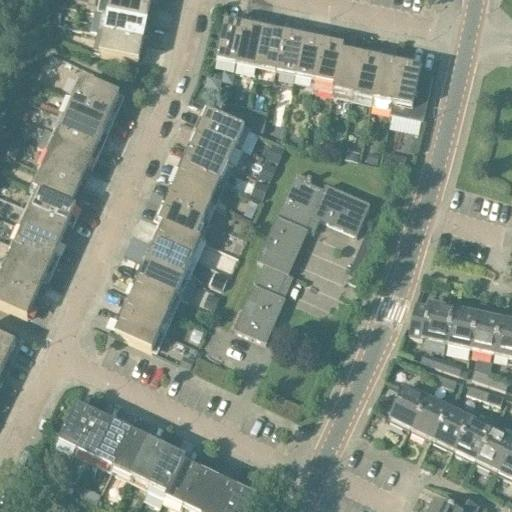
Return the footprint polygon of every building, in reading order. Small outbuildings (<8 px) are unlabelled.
[(110,0),(106,19),(111,19),(147,26),(151,6),(118,0),(110,0)] [(106,19),(102,38),(111,40),(142,46),(147,26),(111,19),(106,19)] [(224,27),(215,67),(236,71),(244,31),(224,27)] [(244,31),(236,71),(256,75),(264,35),(244,31)] [(264,35),(256,75),(275,79),(284,39),(264,35)] [(102,38),(98,58),(138,67),(142,46),(111,40),(102,38)] [(284,39),(275,79),(294,84),(303,43),(284,39)] [(303,43),(294,84),(314,88),(323,48),(303,43)] [(342,57),(343,52),(323,48),(314,88),(333,92),(331,97),(332,97),(333,92),(334,92),(340,57),(342,57)] [(333,92),(332,97),(352,101),(360,61),(342,57),(340,57),(334,92),(333,92)] [(360,61),(352,101),(371,105),(380,65),(360,61)] [(380,65),(371,105),(391,109),(400,69),(380,65)] [(400,69),(391,109),(389,119),(422,126),(432,80),(420,78),(420,74),(400,69)] [(81,83),(73,102),(110,119),(119,99),(81,83)] [(216,97),(202,90),(194,105),(208,113),(216,97)] [(73,102),(65,119),(103,136),(110,119),(73,102)] [(246,111),(230,108),(227,124),(243,127),(246,111)] [(206,116),(198,135),(235,152),(244,133),(206,116)] [(53,136),(57,138),(94,155),(103,136),(65,119),(60,131),(56,129),(53,136)] [(263,138),(266,124),(246,120),(244,132),(263,138)] [(36,151),(49,156),(86,173),(94,155),(57,138),(53,136),(44,133),(36,151)] [(198,135),(190,153),(227,170),(235,152),(198,135)] [(284,152),(273,147),(267,163),(278,167),(284,152)] [(20,152),(11,148),(6,159),(15,163),(20,152)] [(190,153),(182,172),(219,188),(227,170),(190,153)] [(359,157),(347,154),(345,163),(357,166),(359,157)] [(49,156),(41,175),(78,193),(86,173),(49,156)] [(379,159),(368,156),(366,165),(376,168),(379,159)] [(399,160),(385,156),(382,169),(396,172),(399,160)] [(276,171),(265,166),(259,181),(270,186),(276,171)] [(182,172),(174,190),(211,207),(219,188),(182,172)] [(41,175),(32,194),(37,196),(70,210),(71,209),(78,193),(41,175)] [(234,335),(258,345),(265,348),(285,304),(277,300),(306,235),(313,237),(319,224),(356,240),(369,209),(324,189),(322,194),(309,188),(311,184),(295,177),(256,266),(262,269),(234,335)] [(268,189),(257,184),(251,199),(262,204),(268,189)] [(174,190),(166,209),(203,225),(211,207),(174,190)] [(37,196),(30,213),(68,230),(76,212),(71,209),(70,210),(37,196)] [(166,209),(158,227),(157,228),(162,229),(195,243),(203,225),(166,209)] [(30,213),(22,232),(59,249),(68,230),(30,213)] [(162,229),(154,248),(191,264),(200,245),(195,243),(162,229)] [(22,232),(14,250),(52,267),(59,249),(22,232)] [(347,278),(357,282),(376,237),(367,233),(347,278)] [(154,248),(146,265),(184,282),(191,264),(154,248)] [(14,250),(6,269),(43,285),(52,267),(14,250)] [(146,265),(138,284),(150,289),(176,300),(184,282),(146,265)] [(6,269),(0,281),(0,287),(35,304),(43,285),(6,269)] [(227,282),(215,276),(210,288),(222,294),(227,282)] [(138,284),(130,303),(167,319),(176,300),(150,289),(138,284)] [(0,287),(0,311),(27,323),(35,304),(0,287)] [(220,302),(209,297),(203,309),(214,314),(220,302)] [(130,303),(122,320),(159,337),(167,319),(130,303)] [(421,346),(421,344),(446,350),(453,313),(429,308),(428,312),(416,309),(408,343),(421,346)] [(453,313),(446,350),(470,355),(470,354),(478,318),(453,313)] [(470,354),(470,355),(493,360),(502,324),(478,318),(470,354)] [(122,320),(114,340),(151,356),(159,337),(122,320)] [(511,325),(502,324),(493,360),(508,363),(507,369),(511,369),(511,325)] [(204,336),(194,332),(190,341),(199,346),(204,336)] [(0,340),(0,363),(6,366),(15,348),(0,340)] [(194,364),(183,359),(179,369),(189,374),(194,364)] [(427,359),(424,367),(441,373),(444,365),(427,359)] [(444,365),(441,373),(458,379),(461,371),(444,365)] [(418,383),(433,388),(436,389),(438,380),(421,374),(418,383)] [(473,375),(471,384),(488,390),(490,381),(473,375)] [(436,389),(433,388),(453,395),(456,386),(438,380),(436,389)] [(490,381),(488,390),(505,395),(508,387),(490,381)] [(466,399),(483,405),(486,396),(469,390),(466,399)] [(389,424),(411,435),(427,403),(404,392),(389,424)] [(486,396),(483,405),(500,411),(503,402),(486,396)] [(427,403),(411,435),(433,446),(448,413),(427,403)] [(58,447),(77,456),(94,419),(76,410),(58,447)] [(448,413),(433,446),(454,456),(470,423),(448,413)] [(94,419),(77,456),(95,465),(113,428),(94,419)] [(470,423),(454,456),(476,467),(492,434),(470,423)] [(113,428),(95,465),(113,474),(131,437),(113,428)] [(511,443),(492,434),(476,467),(498,477),(511,448),(511,443)] [(131,437),(113,474),(131,483),(149,446),(131,437)] [(149,446),(131,483),(149,491),(167,454),(149,446)] [(511,448),(498,477),(511,483),(511,448)] [(167,454),(149,491),(166,500),(183,467),(183,468),(185,463),(167,454)] [(166,500),(164,504),(180,511),(183,511),(201,476),(183,468),(183,467),(166,500)] [(201,476),(183,511),(205,511),(218,485),(201,476)] [(218,485),(205,511),(228,511),(237,494),(218,485)] [(237,494),(228,511),(250,511),(255,502),(237,494)] [(476,511),(450,499),(445,510),(435,505),(434,507),(430,505),(426,511),(476,511)]
